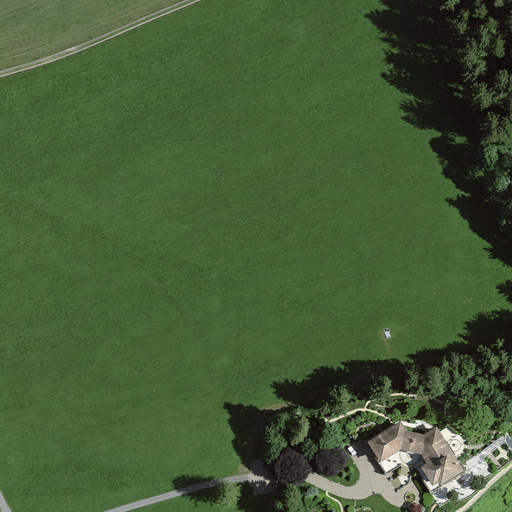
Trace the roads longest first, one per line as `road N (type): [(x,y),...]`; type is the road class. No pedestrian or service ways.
road 1 (track): [(0,74),(193,0)]
road 2 (residential): [(114,511),(249,477)]
